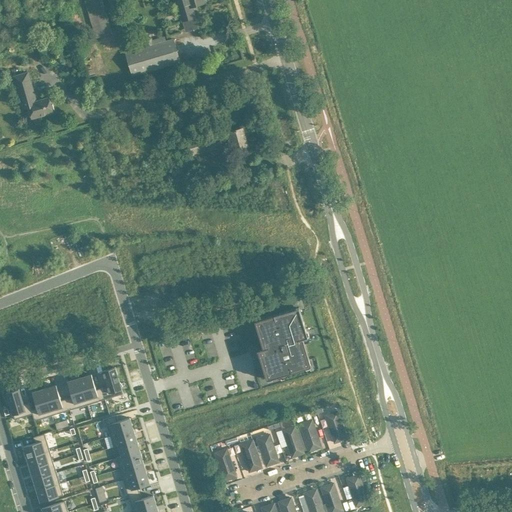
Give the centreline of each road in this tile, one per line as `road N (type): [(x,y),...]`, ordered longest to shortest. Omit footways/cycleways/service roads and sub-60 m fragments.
road 1 (track): [(0,376),(318,276)]
road 2 (residential): [(106,266),(188,511)]
road 3 (tertiary): [(329,200),(268,0)]
road 4 (residential): [(395,443),(233,496)]
road 5 (tertiary): [(329,200),(334,245),(365,317)]
road 6 (tertiary): [(365,317),(357,265),(329,200)]
